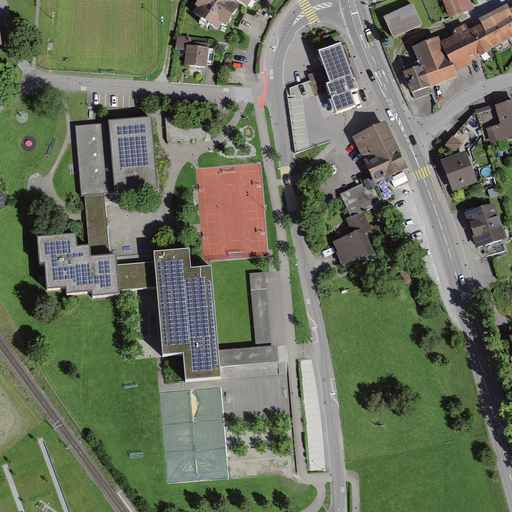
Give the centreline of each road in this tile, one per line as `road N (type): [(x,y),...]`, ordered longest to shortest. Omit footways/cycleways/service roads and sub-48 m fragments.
road 1 (residential): [(275,91),(335,423),(341,511)]
road 2 (primary): [(412,148),(449,249),(511,480)]
road 3 (residential): [(275,91),(35,81),(0,106)]
road 4 (primary): [(355,0),(412,148)]
road 5 (residential): [(351,0),(295,22),(282,38),(275,91)]
road 6 (residential): [(511,80),(464,98),(412,148)]
